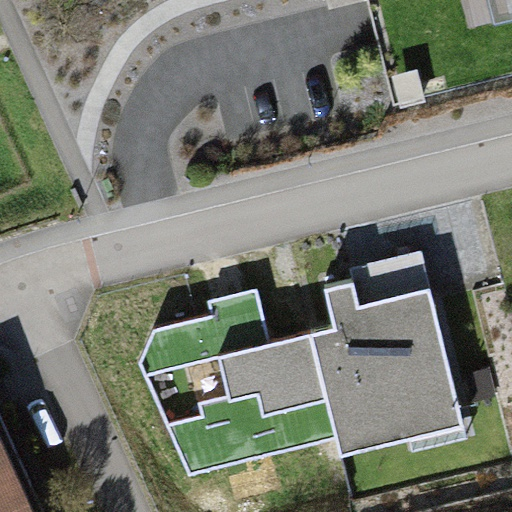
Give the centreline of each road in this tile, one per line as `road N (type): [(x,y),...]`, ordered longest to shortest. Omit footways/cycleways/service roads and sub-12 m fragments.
road 1 (residential): [(19,294),(139,253),(511,157)]
road 2 (residential): [(19,294),(119,511)]
